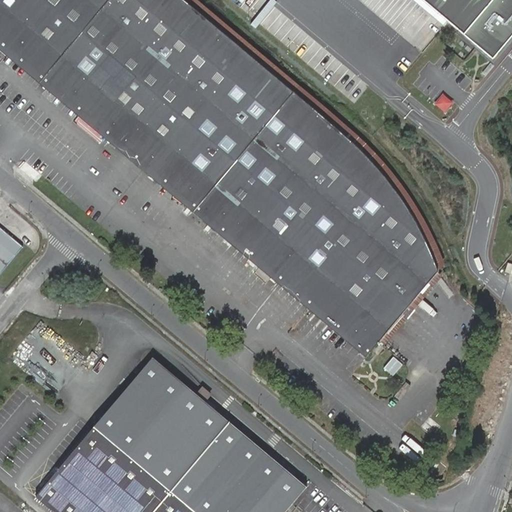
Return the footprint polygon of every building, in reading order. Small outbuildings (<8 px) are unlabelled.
[(294,92),(183,0),(0,0),(0,51),(365,358),(380,341),(438,271),(431,255),(423,236),(414,220),(401,199),(387,180),(372,163),(345,136),(294,92)] [(239,0),(276,32),(287,19),(265,0),(239,0)] [(493,0),(421,0),(463,35),(493,0)] [(511,0),(493,0),(463,35),(493,60),(511,37),(511,0)] [(443,114),(452,102),(440,93),(431,105),(443,114)] [(0,273),(23,246),(0,227),(0,273)] [(284,511),(306,487),(152,358),(36,497),(53,511),(284,511)]
